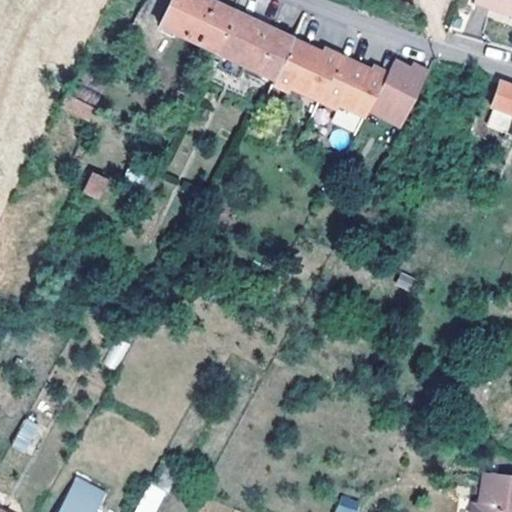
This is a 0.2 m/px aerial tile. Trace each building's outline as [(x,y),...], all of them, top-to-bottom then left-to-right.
[(168,0),(155,30),(208,57),(229,16),(196,0),(168,0)] [(511,0),(473,0),(472,6),(500,15),(503,9),(511,11),(511,0)] [(511,11),(503,9),(500,15),(500,19),(510,22),(511,15),(511,11)] [(288,45),(229,16),(208,57),(267,87),(288,45)] [(288,45),(267,87),(284,95),(287,91),(315,105),(331,113),(333,108),(360,121),(363,114),(385,74),(370,67),(368,72),(337,59),(320,52),(318,57),(288,45)] [(197,79),(257,107),(267,87),(208,57),(197,79)] [(115,59),(105,82),(128,93),(138,71),(115,59)] [(363,114),(396,131),(427,73),(412,66),(408,71),(392,61),(385,74),(363,114)] [(511,126),(507,138),(511,139),(511,90),(499,86),(491,104),(492,105),(490,111),(511,119),(511,126)] [(68,99),(65,113),(89,118),(92,103),(68,99)] [(511,126),(511,119),(490,111),(483,128),(507,138),(511,126)] [(89,172),(83,195),(104,200),(110,177),(89,172)] [(22,422),(9,445),(21,451),(35,429),(22,422)] [(177,462),(161,454),(144,486),(159,494),(177,462)] [(462,511),(511,511),(511,478),(477,473),(471,505),(464,504),(462,511)] [(90,511),(102,492),(72,475),(52,511),(90,511)] [(150,511),(159,494),(144,486),(129,511),(150,511)] [(341,494),(334,511),(356,511),(361,502),(341,494)]
